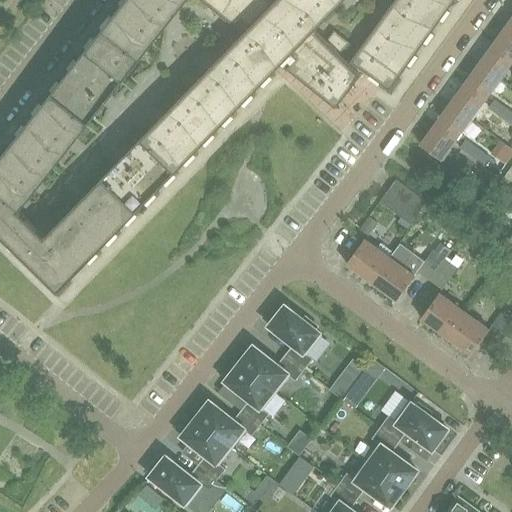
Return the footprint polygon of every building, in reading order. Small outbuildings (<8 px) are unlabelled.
[(7,148),(0,156),(0,234),(50,284),(58,291),(67,282),(69,281),(88,261),(97,251),(99,250),(108,240),(117,231),(118,230),(127,221),(136,212),(137,211),(146,201),(155,192),(156,191),(166,181),(175,172),(176,171),(185,162),(194,152),(195,151),(204,142),(213,133),(215,131),(223,122),(233,113),(234,112),(243,102),(252,93),(253,92),(263,82),(271,73),(273,72),(285,59),(291,64),(287,68),(336,107),(354,84),(353,83),(360,74),(354,68),(356,65),(364,70),(378,81),(390,89),(398,78),(406,67),(407,66),(414,55),(422,44),(423,43),(430,33),(438,22),(439,21),(446,11),(454,0),(124,0),(120,5),(119,6),(110,17),(103,27),(102,28),(93,39),(86,48),(85,49),(76,60),(69,70),(68,71),(59,82),(51,92),(51,93),(42,104),(34,114),(33,115),(24,126),(17,135),(16,136),(7,148)] [(511,57),(511,27),(507,24),(493,44),(511,57)] [(478,64),(499,79),(511,60),(511,57),(493,44),(478,64)] [(484,99),(499,79),(478,64),(464,84),(484,99)] [(470,119),(484,99),(464,84),(449,104),(470,119)] [(488,107),(501,116),(506,108),(494,99),(488,107)] [(470,119),(449,104),(435,124),(455,139),(470,119)] [(511,111),(506,108),(501,116),(511,124),(511,111)] [(441,159),(455,139),(435,124),(420,144),(441,159)] [(459,147),(471,156),(477,148),(465,139),(459,147)] [(477,148),(471,156),(483,165),(489,157),(477,148)] [(415,223),(428,202),(396,178),(381,199),(415,223)] [(497,194),(489,204),(499,212),(507,202),(497,194)] [(446,232),(454,221),(440,211),(432,222),(446,232)] [(377,222),(369,216),(360,229),(368,234),(377,222)] [(382,242),(377,248),(364,238),(346,263),(371,281),(389,256),(393,250),(382,242)] [(393,250),(389,256),(371,281),(397,299),(415,275),(404,267),(412,256),(397,245),(393,250)] [(422,273),(430,279),(446,258),(438,253),(436,250),(425,265),(420,272),(422,273)] [(451,262),(446,258),(430,279),(438,285),(442,287),(463,257),(457,253),(451,262)] [(421,316),(446,334),(464,309),(439,291),(421,316)] [(285,354),(304,369),(313,358),(307,353),(322,334),(315,328),(317,326),(305,317),(303,319),(285,305),(269,325),(293,344),(285,354)] [(490,328),(464,309),(446,334),(471,353),(490,328)] [(492,323),(500,329),(509,317),(501,311),(492,323)] [(240,363),(277,392),(290,376),(295,380),(304,369),(285,354),(277,364),(253,345),(240,363)] [(367,368),(355,359),(331,390),(343,399),(367,368)] [(374,359),(367,368),(343,399),(356,408),(386,368),(374,359)] [(241,409),(261,424),(269,413),(264,409),(277,392),(240,363),(226,380),(249,399),(241,409)] [(196,418),(233,447),(246,431),(252,435),(261,424),(241,409),(233,419),(210,400),(196,418)] [(400,441),(407,431),(431,448),(447,428),(428,414),(430,411),(418,403),(416,405),(408,400),(394,419),(388,415),(380,427),(400,441)] [(198,464),(217,479),(226,468),(220,464),(233,447),(196,418),(182,436),(206,454),(198,464)] [(333,425),(330,429),(335,432),(340,425),(336,422),(334,425),(333,425)] [(365,459),(403,487),(416,469),(392,451),(400,441),(380,427),(371,438),(377,442),(365,459)] [(166,456),(150,476),(187,505),(202,486),(208,491),(217,479),(198,464),(190,474),(166,456)] [(313,466),(299,456),(280,484),(293,494),(313,466)] [(365,459),(353,476),(347,472),(338,483),(358,498),(366,488),(390,505),(403,487),(365,459)] [(326,511),(355,511),(351,508),(358,498),(338,483),(330,495),(336,499),(326,511)] [(479,511),(457,496),(445,511),(479,511)]
